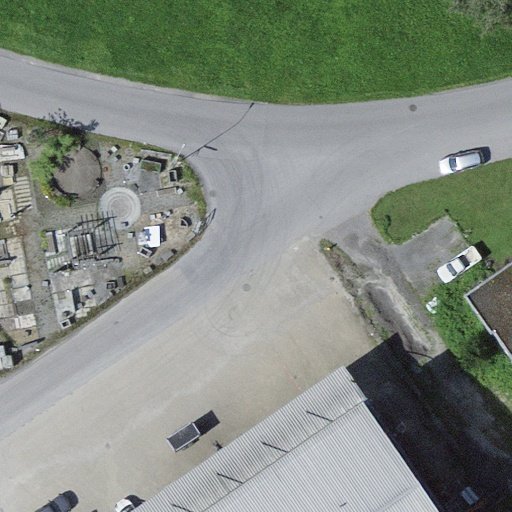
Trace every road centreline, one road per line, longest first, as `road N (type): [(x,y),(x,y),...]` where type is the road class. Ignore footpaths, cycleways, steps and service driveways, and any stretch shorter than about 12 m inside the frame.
road 1 (residential): [(367,156),(0,412)]
road 2 (residential): [(0,86),(225,143),(367,156)]
road 3 (residential): [(367,156),(511,125)]
